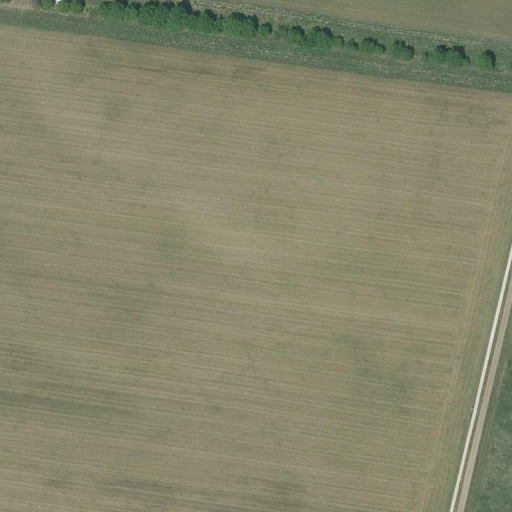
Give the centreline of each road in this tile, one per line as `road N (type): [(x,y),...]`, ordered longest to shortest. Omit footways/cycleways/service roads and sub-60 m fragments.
road 1 (track): [(511,283),(459,511)]
road 2 (track): [(511,338),(470,511)]
